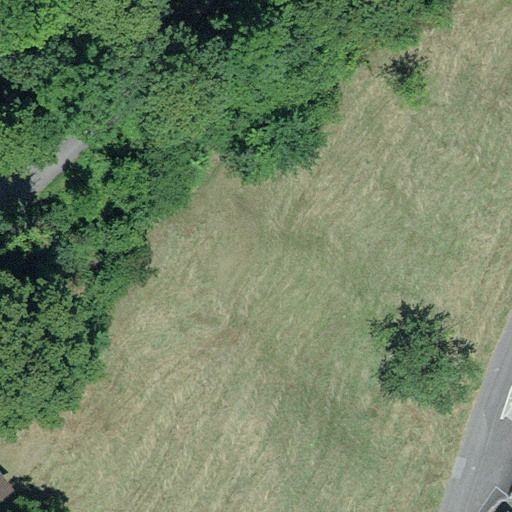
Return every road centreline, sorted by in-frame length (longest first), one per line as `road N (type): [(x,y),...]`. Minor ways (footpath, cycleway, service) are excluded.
road 1 (track): [(197,0),(0,204)]
road 2 (residential): [(511,347),(453,511)]
